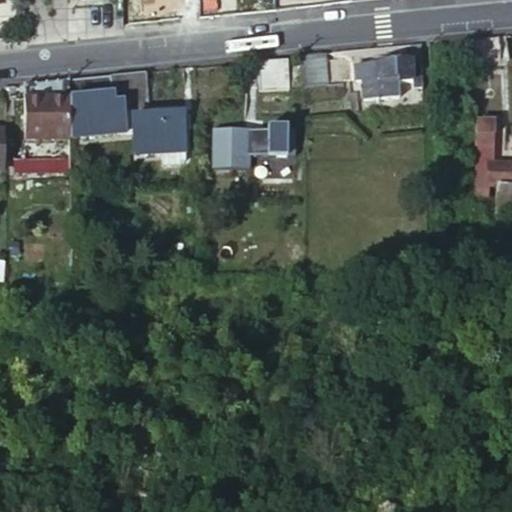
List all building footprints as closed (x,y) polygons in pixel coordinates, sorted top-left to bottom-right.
[(500,36),(475,38),(478,71),(503,69),(500,36)] [(414,89),(425,88),(424,43),(412,45),(413,60),(356,65),(357,80),(363,80),(365,100),(375,99),(401,97),(400,82),(413,82),(414,89)] [(326,54),(305,56),(307,87),(328,86),(326,54)] [(147,73),(71,80),(73,136),(126,133),(125,103),(150,101),(147,73)] [(22,86),(23,101),(69,100),(69,81),(22,86)] [(376,112),(375,99),(365,100),(359,100),(360,113),(376,112)] [(70,140),(69,100),(23,101),(23,141),(70,140)] [(184,115),(133,118),(135,154),(187,152),(184,115)] [(478,120),(479,195),(491,195),(492,185),(499,186),(499,212),(511,212),(511,163),(495,163),(495,120),(478,120)] [(250,167),(250,133),(215,132),(215,167),(250,167)] [(68,172),(68,158),(24,159),(24,173),(68,172)]
